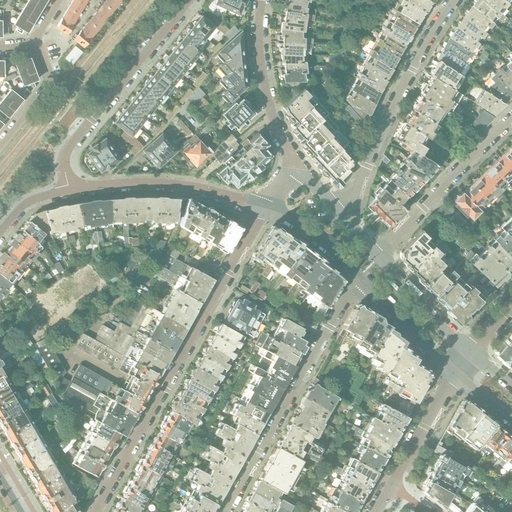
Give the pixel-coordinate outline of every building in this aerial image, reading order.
[(39,13),(45,3),(39,0),(27,0),(25,5),(39,13)] [(80,13),(85,5),(77,0),(73,0),(68,8),(81,16),(82,15),(80,13)] [(113,12),(120,3),(116,0),(106,0),(105,3),(103,1),(102,3),(113,12)] [(227,9),(230,0),(216,0),(215,4),(227,9)] [(230,0),(227,9),(238,14),(243,5),(245,0),(230,0)] [(421,15),(423,12),(404,0),(398,0),(397,3),(393,9),(416,23),(418,22),(421,17),(421,15)] [(430,1),(428,0),(404,0),(423,12),(425,11),(429,7),(428,4),(430,1)] [(501,13),(499,11),(485,0),(474,0),(473,2),(473,4),(472,6),(492,21),(495,17),(496,18),(501,13)] [(508,2),(505,0),(485,0),(499,11),(503,7),(504,8),(508,3),(508,2)] [(113,12),(102,3),(101,4),(102,5),(96,13),(106,21),(113,12)] [(306,14),(307,8),(285,3),(284,9),(281,9),(280,13),(284,14),(284,16),(314,20),(314,15),(306,14)] [(33,23),(39,13),(25,5),(19,14),(33,23)] [(492,21),(472,6),(468,10),(467,10),(465,13),(465,15),(464,16),(484,31),(488,27),(489,28),(493,23),(492,21)] [(61,19),(72,26),(73,25),(73,24),(78,16),(80,17),(81,16),(68,8),(62,18),(61,19)] [(416,23),(393,9),(386,20),(411,35),(415,29),(414,26),(416,23)] [(98,29),(106,21),(96,13),(90,21),(88,19),(87,20),(98,29)] [(27,32),(33,23),(19,14),(13,24),(17,26),(15,30),(21,34),(23,30),(27,32)] [(205,38),(214,27),(210,23),(201,16),(197,21),(195,22),(193,24),(193,26),(192,27),(205,38)] [(281,28),(303,31),(304,31),(304,30),(305,24),(305,22),(306,20),(313,21),(314,20),(284,16),(283,17),(279,17),(279,22),(282,22),(281,28)] [(484,31),(464,16),(461,21),(459,21),(457,24),(457,25),(456,28),(477,41),(480,37),(482,38),(486,33),(484,31)] [(346,26),(354,28),(348,19),(336,17),(334,24),(346,26)] [(219,31),(223,26),(220,23),(214,18),(210,23),(214,27),(219,31)] [(70,31),(72,26),(61,19),(56,28),(67,35),(68,33),(70,34),(71,32),(70,31)] [(0,20),(0,36),(1,36),(1,35),(3,35),(9,35),(8,27),(1,27),(1,20),(0,20)] [(98,29),(87,20),(86,22),(88,23),(82,30),(91,38),(98,29)] [(407,41),(411,35),(386,20),(380,31),(403,45),(405,41),(407,41)] [(219,31),(224,35),(229,30),(223,26),(219,31)] [(229,30),(224,35),(228,40),(236,32),(238,31),(233,26),(229,30)] [(200,44),(205,38),(192,27),(191,29),(189,29),(187,32),(187,34),(183,39),(196,49),(200,52),(204,47),(200,44)] [(303,37),(303,31),(281,28),(281,35),(278,35),(278,40),(282,40),(282,42),(312,44),(313,39),(304,38),(304,37),(303,37)] [(479,43),(477,41),(456,28),(453,32),(451,32),(449,35),(450,37),(449,38),(472,53),(479,43)] [(91,38),(82,30),(77,36),(75,35),(74,37),(75,38),(74,40),(84,48),(91,38)] [(403,45),(380,31),(373,42),(374,43),(396,56),(398,52),(401,52),(404,47),(403,45)] [(215,55),(223,63),(241,46),(239,43),(241,40),(241,37),(239,35),(241,33),(240,32),(215,55)] [(465,63),(472,53),(449,38),(446,42),(445,43),(443,46),(443,47),(442,49),(465,63)] [(193,61),(200,52),(196,49),(183,39),(180,42),(178,42),(175,46),(193,61)] [(312,49),(312,44),(282,42),(282,43),(278,43),(278,48),(281,48),(281,55),(303,54),(303,49),(304,49),(304,48),(312,49)] [(398,58),(396,56),(374,43),(367,54),(368,54),(390,67),(392,64),(395,63),(398,58)] [(193,61),(175,46),(174,46),(175,46),(172,50),(172,52),(169,55),(186,69),(193,61)] [(242,46),(241,46),(223,63),(217,68),(224,76),(243,59),(240,56),(243,53),(242,50),(241,48),(242,46)] [(465,63),(442,49),(440,53),(438,53),(436,56),(437,58),(436,59),(438,60),(459,73),(465,63)] [(283,68),(306,67),(305,61),(304,61),(303,55),(303,54),(281,55),(281,61),(279,61),(279,66),(283,66),(283,68)] [(390,67),(368,54),(365,60),(364,60),(361,66),(362,66),(384,79),(386,75),(389,75),(392,70),(390,67)] [(179,77),(186,69),(169,55),(166,59),(164,59),(161,63),(179,77)] [(332,63),(340,55),(328,56),(329,66),(332,63)] [(18,74),(34,69),(30,58),(15,64),(18,74)] [(243,60),(243,59),(224,76),(218,81),(225,89),(244,72),(241,69),(244,67),(244,64),(242,61),(243,60)] [(431,75),(460,93),(458,91),(457,91),(458,89),(454,86),(462,75),(459,73),(438,60),(437,61),(435,61),(433,65),(433,67),(429,74),(431,75)] [(179,77),(161,63),(161,62),(161,63),(158,67),(158,69),(155,72),(172,86),(179,77)] [(306,67),(283,68),(284,69),(280,70),(280,75),(283,74),(284,81),(287,81),(287,83),(305,81),(305,80),(306,80),(306,73),(306,72),(318,70),(317,66),(306,67)] [(384,79),(362,66),(355,77),(356,78),(379,91),(381,87),(383,87),(386,81),(384,79)] [(511,73),(505,66),(501,70),(500,68),(493,74),(500,81),(501,80),(511,91),(511,73)] [(38,80),(34,69),(18,74),(23,85),(33,82),(38,80)] [(165,94),(172,86),(155,72),(153,76),(151,76),(148,79),(165,94)] [(197,78),(201,81),(206,74),(203,72),(197,78)] [(245,73),(244,72),(225,89),(219,95),(227,103),(246,86),(243,83),(245,80),(245,77),(243,75),(245,73)] [(510,96),(511,93),(511,91),(501,80),(500,81),(493,74),(489,78),(492,82),(487,87),(486,88),(488,91),(487,91),(504,103),(510,99),(510,96)] [(454,102),(460,93),(431,75),(426,84),(424,83),(419,90),(421,91),(419,94),(421,95),(449,113),(456,103),(454,102)] [(195,87),(201,81),(197,78),(192,85),(195,87)] [(380,93),(379,91),(356,78),(350,88),(375,104),(375,102),(374,102),(375,100),(377,100),(380,93)] [(158,102),(165,94),(148,79),(147,79),(147,80),(144,83),(145,85),(142,89),(158,102)] [(292,122),(314,102),(309,95),(314,90),(310,86),(314,82),(312,80),(303,88),(296,95),(287,103),(282,107),(284,111),(286,114),(285,115),(286,116),(286,118),(288,120),(290,122),(292,122)] [(195,91),(201,98),(204,94),(198,88),(198,87),(195,91)] [(375,104),(350,88),(344,99),(352,108),(353,106),(368,114),(370,110),(372,110),(375,104)] [(3,98),(15,108),(22,100),(10,89),(3,98)] [(158,102),(142,89),(139,92),(137,92),(134,96),(152,111),(158,102)] [(184,95),(187,98),(192,91),(189,89),(184,95)] [(504,103),(487,91),(483,89),(474,103),(485,110),(488,105),(494,110),(496,111),(503,103),(504,103)] [(25,99),(30,93),(26,90),(21,96),(25,99)] [(282,98),(287,103),(296,95),(291,90),(282,98)] [(197,101),(201,98),(195,91),(192,95),(197,101)] [(182,104),(187,98),(184,95),(179,101),(182,104)] [(194,104),(197,101),(192,95),(189,99),(194,104)] [(449,113),(421,95),(420,96),(418,96),(416,100),(416,102),(412,109),(413,110),(437,124),(440,126),(441,124),(444,120),(447,122),(451,116),(448,114),(449,113)] [(152,111),(134,96),(133,96),(134,96),(131,100),(131,102),(128,105),(145,119),(152,111)] [(319,97),(314,102),(292,122),(290,124),(290,128),(294,131),(293,133),(294,135),(295,137),(297,139),(299,140),(322,118),(314,109),(322,101),(319,97)] [(336,106),(342,101),(339,97),(333,103),(336,106)] [(0,110),(8,117),(15,108),(3,98),(0,101),(0,110)] [(237,129),(255,112),(249,106),(250,105),(249,104),(248,102),(245,100),(244,99),(243,98),(237,104),(235,102),(234,103),(232,101),(227,106),(228,108),(222,114),(227,119),(225,121),(228,124),(227,125),(230,128),(233,125),(237,129)] [(202,112),(205,108),(200,102),(196,105),(202,112)] [(66,129),(81,110),(73,103),(58,122),(66,129)] [(145,119),(128,105),(125,109),(123,109),(120,113),(138,128),(145,119)] [(170,112),(173,114),(179,108),(175,105),(170,112)] [(347,106),(344,109),(351,116),(357,124),(360,121),(347,106)] [(370,115),(368,114),(353,106),(352,108),(366,124),(370,115)] [(211,114),(205,108),(202,112),(207,118),(211,114)] [(430,136),(437,124),(413,110),(411,110),(409,114),(409,116),(405,123),(425,136),(432,140),(434,138),(430,136)] [(482,110),(478,115),(484,119),(490,123),(495,118),(482,110)] [(168,121),(173,114),(170,112),(165,118),(168,121)] [(138,128),(120,113),(117,117),(117,119),(114,123),(124,131),(131,136),(138,128)] [(327,113),(322,118),(299,140),(298,140),(298,141),(303,147),(302,148),(303,151),(304,153),(306,154),(308,155),(331,134),(321,124),(330,116),(327,113)] [(182,130),(186,126),(180,120),(176,124),(182,130)] [(475,120),(472,125),(481,132),(486,127),(480,124),(475,120)] [(157,128),(160,131),(165,125),(162,122),(157,128)] [(425,136),(405,123),(402,123),(399,128),(399,131),(395,138),(402,142),(407,146),(417,153),(421,153),(423,153),(425,149),(425,147),(425,146),(420,143),(425,136)] [(196,166),(210,153),(196,137),(202,133),(204,136),(211,129),(207,125),(201,131),(199,130),(187,141),(191,145),(181,154),(187,160),(189,159),(196,166)] [(191,133),(186,126),(182,130),(188,136),(191,133)] [(158,134),(160,131),(157,128),(155,131),(151,134),(154,137),(158,134)] [(317,168),(319,169),(348,141),(342,135),(335,141),(332,138),(340,130),(338,128),(331,134),(308,155),(308,156),(313,161),(313,162),(314,165),(315,167),(317,168)] [(460,139),(463,134),(456,130),(453,135),(460,139)] [(139,142),(131,136),(124,131),(120,136),(134,147),(139,142)] [(228,148),(235,141),(236,140),(229,132),(221,140),(223,142),(228,148)] [(142,157),(147,162),(169,142),(161,133),(143,150),(146,154),(142,157)] [(236,153),(255,173),(262,166),(260,163),(268,156),(268,153),(263,147),(267,144),(264,140),(264,137),(260,133),(257,133),(249,141),(246,139),(240,144),(243,147),(237,152),(236,153)] [(87,167),(112,149),(105,138),(96,144),(91,147),(92,149),(87,153),(88,155),(85,158),(84,160),(84,163),(87,167)] [(228,148),(216,159),(220,164),(222,161),(224,163),(215,172),(215,175),(218,179),(222,179),(224,182),(228,179),(234,185),(237,185),(245,177),(247,180),(255,173),(236,153),(237,152),(235,151),(237,149),(236,147),(238,145),(235,141),(228,148)] [(348,141),(319,169),(320,173),(322,176),(326,176),(326,177),(327,176),(329,179),(330,179),(330,181),(330,183),(332,185),(334,186),(336,186),(341,181),(345,177),(342,175),(348,170),(347,169),(350,165),(352,161),(351,160),(354,157),(351,153),(353,151),(346,144),(349,142),(348,141)] [(139,142),(134,147),(129,151),(134,155),(142,148),(143,147),(139,142)] [(169,142),(147,162),(151,167),(154,163),(158,167),(176,150),(169,142)] [(216,159),(228,148),(223,142),(210,153),(216,159)] [(511,151),(508,147),(499,156),(511,169),(511,151)] [(112,149),(87,167),(90,171),(92,172),(95,172),(96,171),(98,169),(100,172),(105,167),(107,170),(112,166),(111,165),(120,159),(112,149)] [(417,153),(408,163),(424,179),(426,177),(428,177),(432,174),(432,171),(436,166),(438,165),(421,153),(417,153)] [(507,183),(511,177),(511,169),(499,156),(490,165),(507,183)] [(424,179),(408,163),(406,160),(397,170),(415,188),(417,186),(416,186),(419,185),(421,183),(422,181),(424,179)] [(507,183),(490,165),(480,174),(498,192),(507,183)] [(413,190),(415,188),(397,170),(388,178),(390,180),(390,181),(401,192),(407,197),(407,196),(409,195),(412,193),(413,190)] [(498,192),(480,174),(476,178),(473,179),(471,183),(489,201),(493,197),(498,192)] [(374,212),(378,215),(401,192),(390,181),(386,185),(386,184),(381,189),(379,187),(373,193),(375,195),(374,196),(375,197),(366,206),(373,213),(374,212)] [(479,210),(489,201),(471,183),(470,184),(467,185),(466,189),(462,192),(479,210)] [(479,210),(462,192),(461,191),(452,200),(456,204),(454,206),(465,217),(467,216),(471,219),(479,210)] [(407,197),(401,192),(378,215),(381,218),(380,220),(387,227),(396,217),(397,217),(408,206),(403,202),(406,198),(407,197)] [(142,223),(143,199),(132,200),(130,199),(127,200),(125,200),(122,199),(120,200),(109,201),(111,225),(122,224),(122,226),(122,230),(123,230),(123,245),(127,245),(132,244),(131,238),(127,238),(127,230),(127,226),(127,224),(142,223)] [(143,199),(142,223),(143,223),(174,225),(174,224),(175,222),(176,212),(176,211),(178,210),(181,202),(182,199),(176,199),(176,200),(166,200),(163,199),(161,200),(158,200),(156,199),(153,199),(143,199)] [(180,227),(190,233),(203,208),(202,208),(202,206),(198,203),(196,204),(194,203),(188,200),(180,227)] [(100,226),(111,225),(109,201),(99,202),(96,201),(94,203),(91,203),(89,202),(86,204),(76,205),(80,229),(100,226)] [(467,224),(446,202),(437,211),(450,225),(458,234),(467,224)] [(70,231),(80,229),(76,205),(65,207),(63,207),(61,208),(58,209),(56,208),(53,210),(43,212),(47,233),(49,232),(50,235),(70,231)] [(201,239),(215,214),(212,213),(213,211),(212,210),(211,209),(210,208),(208,209),(207,210),(204,208),(203,208),(190,233),(201,239)] [(47,233),(43,212),(32,216),(28,221),(43,234),(47,233)] [(201,239),(213,246),(226,221),(222,219),(223,219),(222,216),(217,214),(215,214),(201,239)] [(511,217),(505,222),(504,221),(499,226),(502,229),(511,238),(511,217)] [(409,270),(433,245),(425,238),(427,236),(423,232),(432,222),(429,219),(420,229),(404,246),(405,246),(400,251),(399,258),(403,261),(403,262),(404,265),(409,270)] [(226,221),(213,246),(219,250),(219,252),(223,254),(221,257),(223,258),(239,231),(238,231),(239,230),(238,228),(234,225),(234,223),(229,220),(226,221)] [(43,234),(28,221),(19,231),(21,232),(35,244),(42,235),(43,234)] [(267,265),(288,238),(287,235),(283,232),(280,232),(276,229),(272,229),(267,235),(265,234),(261,239),(250,259),(251,259),(245,269),(249,271),(254,264),(252,262),(253,261),(257,263),(260,259),(267,265)] [(497,233),(492,238),(511,257),(511,238),(502,229),(497,234),(497,233)] [(423,285),(424,285),(444,263),(446,260),(439,253),(440,252),(436,248),(443,240),(443,241),(449,234),(446,231),(440,237),(433,245),(409,270),(417,277),(417,280),(423,285)] [(39,247),(35,244),(21,232),(17,237),(15,235),(12,240),(34,258),(37,255),(34,253),(39,247)] [(274,269),(281,274),(302,246),(301,244),(298,241),(295,241),(294,242),(288,238),(267,265),(261,274),(265,277),(270,270),(269,269),(270,267),(273,269),(274,269)] [(493,239),(484,248),(506,270),(509,267),(511,267),(511,266),(511,257),(492,238),(493,239)] [(34,258),(12,240),(8,245),(9,246),(6,251),(24,266),(28,260),(31,262),(34,258)] [(143,250),(151,260),(156,256),(154,253),(148,246),(143,250)] [(295,284),(315,256),(314,255),(314,254),(313,253),(312,252),(311,252),(310,252),(308,251),(306,253),(304,251),(305,251),(302,248),(303,247),(302,246),(281,274),(274,283),(274,284),(271,287),(275,290),(278,287),(283,280),(282,279),(283,277),(286,280),(287,278),(295,284)] [(476,276),(480,272),(493,284),(494,284),(500,278),(502,278),(505,275),(506,273),(507,271),(506,270),(484,248),(477,255),(475,253),(471,256),(465,250),(462,247),(458,251),(462,254),(465,258),(462,262),(465,264),(468,260),(477,269),(473,274),(476,276)] [(175,260),(178,253),(173,250),(174,250),(171,249),(169,248),(166,255),(175,260)] [(145,265),(151,260),(143,250),(136,255),(137,255),(145,265)] [(20,271),(24,266),(6,251),(2,255),(0,254),(0,253),(0,261),(19,277),(22,273),(20,271)] [(139,270),(145,265),(137,255),(136,255),(130,259),(131,260),(139,270)] [(307,295),(327,269),(322,265),(323,263),(322,262),(322,261),(321,260),(320,259),(319,258),(318,258),(317,257),(316,257),(315,256),(295,284),(302,289),(301,290),(302,291),(300,293),(303,296),(301,298),(299,297),(296,301),(298,302),(295,306),(297,308),(300,304),(307,295)] [(133,274),(139,270),(131,260),(130,259),(124,264),(125,265),(133,274)] [(174,259),(167,271),(204,293),(211,280),(197,273),(174,259)] [(19,277),(0,261),(0,276),(9,284),(13,279),(15,281),(19,277)] [(432,293),(435,296),(455,274),(465,264),(462,262),(462,261),(455,268),(456,269),(454,271),(444,263),(424,285),(424,287),(428,291),(431,291),(432,291),(433,292),(432,293)] [(55,270),(57,274),(62,271),(58,263),(52,266),(55,270)] [(115,288),(133,274),(125,265),(124,264),(122,266),(123,267),(122,268),(123,269),(122,270),(123,271),(109,281),(115,288)] [(197,305),(204,293),(167,271),(158,266),(151,277),(171,289),(171,290),(173,291),(197,305)] [(311,324),(316,327),(321,318),(338,287),(339,285),(339,282),(339,281),(339,280),(338,280),(338,279),(337,278),(338,278),(335,275),(336,275),(335,272),(331,269),(330,268),(328,269),(327,269),(307,295),(319,304),(317,307),(313,314),(318,316),(317,318),(315,317),(311,324)] [(480,272),(476,276),(447,309),(445,310),(453,317),(453,316),(462,324),(465,324),(469,319),(469,316),(468,315),(484,297),(476,290),(473,287),(476,283),(480,286),(481,285),(487,289),(489,289),(493,284),(480,272)] [(447,309),(476,276),(473,274),(473,273),(467,281),(465,283),(455,274),(435,296),(436,299),(439,303),(443,303),(445,304),(444,306),(447,309)] [(44,282),(50,279),(48,274),(40,279),(44,282)] [(0,295),(2,297),(6,292),(4,290),(9,284),(0,276),(0,295)] [(249,290),(241,286),(238,290),(246,294),(249,290)] [(184,328),(197,305),(173,291),(159,314),(184,328)] [(258,291),(253,298),(260,301),(264,296),(264,295),(264,294),(260,291),(259,292),(258,291)] [(170,352),(184,328),(159,314),(132,299),(130,302),(133,304),(121,325),(170,352)] [(147,299),(144,305),(149,308),(153,302),(147,299)] [(256,341),(261,333),(256,330),(259,323),(261,319),(263,316),(253,311),(254,308),(242,300),(240,304),(237,302),(222,327),(242,338),(244,335),(256,341)] [(354,340),(357,341),(372,315),(373,315),(372,312),(366,308),(364,309),(363,309),(358,306),(355,308),(352,310),(334,343),(338,345),(345,332),(346,332),(349,334),(349,335),(348,336),(354,340)] [(369,359),(370,359),(387,330),(388,328),(383,326),(384,325),(380,323),(379,319),(372,315),(357,341),(356,344),(370,352),(371,352),(368,358),(369,359)] [(277,328),(297,339),(302,330),(287,322),(282,319),(277,328)] [(316,327),(311,324),(303,320),(299,326),(303,328),(312,333),(316,327)] [(157,377),(170,352),(121,325),(118,323),(104,347),(157,377)] [(236,349),(242,338),(222,327),(218,324),(218,325),(217,325),(216,326),(215,326),(215,327),(214,328),(214,329),(214,330),(214,331),(215,331),(212,336),(236,349)] [(62,338),(74,332),(70,326),(59,332),(62,338)] [(305,344),(297,339),(277,328),(271,339),(299,355),(300,355),(304,348),(303,347),(305,344)] [(380,383),(401,345),(402,343),(399,340),(395,338),(394,334),(387,330),(370,359),(370,360),(368,363),(377,367),(378,371),(381,372),(374,383),(379,386),(380,383)] [(148,393),(157,377),(104,347),(77,331),(76,331),(74,332),(62,338),(62,339),(138,383),(135,387),(145,393),(148,393)] [(299,355),(271,339),(261,333),(256,341),(253,345),(259,349),(293,368),(298,359),(297,358),(299,355)] [(508,365),(511,365),(511,364),(511,334),(497,351),(497,355),(508,365)] [(18,339),(17,339),(25,353),(26,355),(34,351),(36,350),(47,344),(48,344),(45,339),(38,343),(37,343),(36,343),(36,344),(32,346),(26,335),(24,335),(18,339)] [(230,360),(236,349),(212,336),(210,336),(207,340),(208,342),(206,347),(230,360)] [(36,350),(29,355),(31,358),(33,361),(34,364),(36,367),(43,363),(55,383),(56,383),(62,396),(98,416),(101,411),(128,427),(135,415),(113,402),(71,379),(69,383),(60,378),(64,374),(64,373),(48,345),(47,344),(36,350)] [(392,391),(396,394),(414,362),(416,358),(412,356),(412,355),(409,353),(408,349),(401,345),(380,383),(392,390),(392,391)] [(230,360),(206,347),(205,347),(204,348),(203,348),(203,349),(202,350),(202,351),(202,352),(202,353),(199,358),(224,370),(230,360)] [(285,381),(293,368),(259,349),(256,354),(261,357),(258,363),(268,368),(266,370),(285,381)] [(217,382),(224,370),(199,358),(198,358),(195,362),(196,364),(193,369),(217,382)] [(399,407),(409,412),(429,378),(428,373),(423,369),(422,366),(414,362),(396,394),(398,395),(399,397),(403,399),(405,399),(410,401),(408,404),(402,401),(399,407)] [(285,381),(266,370),(265,373),(250,365),(247,371),(253,375),(252,377),(279,392),(285,381)] [(78,367),(71,379),(113,402),(135,415),(144,400),(142,398),(133,392),(130,397),(119,390),(78,367)] [(212,392),(217,382),(193,369),(192,369),(191,370),(190,371),(190,372),(190,373),(190,374),(190,375),(188,379),(212,392)] [(273,403),(279,392),(252,377),(248,385),(244,383),(241,387),(245,389),(244,392),(257,399),(259,395),(273,403)] [(205,403),(212,392),(188,379),(186,380),(183,385),(184,386),(182,390),(205,403)] [(303,397),(328,411),(335,398),(323,391),(326,385),(314,379),(310,385),(312,386),(309,392),(307,391),(303,397)] [(43,381),(37,384),(41,391),(47,387),(43,381)] [(0,388),(0,405),(16,397),(14,394),(13,395),(7,384),(0,388)] [(0,423),(23,410),(22,410),(25,408),(22,401),(31,396),(28,390),(32,387),(30,384),(16,393),(14,394),(16,397),(0,405),(0,423)] [(144,400),(148,393),(145,393),(135,387),(133,392),(142,398),(144,400)] [(205,403),(182,390),(181,391),(180,391),(179,391),(179,392),(178,392),(178,393),(177,394),(177,395),(178,396),(175,401),(199,414),(205,403)] [(261,425),(273,403),(259,395),(257,399),(244,392),(239,400),(240,400),(237,405),(235,404),(234,404),(232,409),(261,425)] [(328,411),(303,397),(299,404),(302,406),(298,412),(320,424),(328,411)] [(199,414),(175,401),(173,402),(171,406),(172,408),(169,412),(191,424),(193,425),(199,414)] [(406,419),(395,413),(372,401),(371,402),(379,407),(373,419),(397,433),(406,419)] [(460,439),(481,413),(473,406),(473,407),(466,401),(461,402),(445,431),(451,436),(453,433),(460,439)] [(392,402),(389,407),(395,411),(398,406),(392,402)] [(406,419),(409,412),(399,407),(395,413),(406,419)] [(261,425),(232,409),(229,413),(230,415),(233,417),(230,422),(232,423),(254,436),(261,425)] [(0,423),(0,427),(6,437),(30,422),(23,410),(0,423)] [(98,416),(95,422),(118,435),(123,437),(124,435),(126,431),(128,427),(101,411),(98,416)] [(185,435),(191,424),(169,412),(167,416),(165,417),(162,422),(185,435)] [(312,438),(320,424),(298,412),(294,419),(292,418),(288,425),(311,437),(312,438)] [(13,450),(38,436),(32,426),(39,421),(38,419),(43,416),(42,413),(31,419),(32,422),(30,423),(30,422),(6,437),(13,450)] [(481,413),(460,439),(461,438),(468,443),(467,445),(477,453),(481,448),(479,446),(481,443),(496,425),(488,418),(487,419),(481,414),(481,413)] [(389,448),(397,433),(373,419),(364,415),(363,417),(368,420),(362,431),(389,448)] [(69,427),(63,416),(59,424),(46,431),(49,436),(57,431),(58,433),(69,427)] [(89,432),(89,433),(112,446),(118,435),(95,422),(89,432)] [(181,441),(185,435),(162,422),(159,427),(160,429),(158,433),(178,445),(181,446),(183,443),(181,441)] [(242,459),(254,436),(232,423),(230,428),(220,422),(212,434),(222,440),(219,445),(242,459)] [(383,459),(389,448),(362,431),(349,425),(346,423),(344,427),(347,428),(354,432),(354,433),(362,438),(359,445),(383,459)] [(207,428),(206,431),(211,434),(214,428),(209,425),(207,428)] [(288,425),(282,436),(307,450),(318,456),(321,449),(308,442),(309,441),(311,437),(288,425)] [(496,425),(481,443),(491,452),(506,433),(501,429),(498,429),(495,427),(496,425)] [(206,432),(197,427),(195,426),(193,429),(204,435),(206,432)] [(112,446),(89,433),(83,443),(106,457),(112,446)] [(172,456),(178,445),(158,433),(157,433),(155,438),(153,438),(151,442),(151,444),(172,456)] [(494,469),(511,445),(511,440),(511,438),(506,433),(491,452),(498,457),(495,460),(497,461),(491,467),(494,469)] [(64,441),(68,445),(73,437),(68,435),(64,441)] [(13,450),(21,463),(45,449),(38,436),(13,450)] [(307,450),(282,436),(275,448),(298,461),(301,455),(312,462),(314,462),(318,456),(307,450)] [(383,459),(359,445),(350,440),(349,443),(357,447),(355,451),(352,450),(348,458),(350,459),(375,473),(383,459)] [(61,451),(68,445),(64,441),(57,445),(61,451)] [(100,467),(106,457),(83,443),(77,454),(100,467)] [(172,456),(151,444),(151,445),(149,445),(147,449),(148,450),(145,455),(166,467),(171,469),(174,465),(169,462),(172,456)] [(195,451),(184,445),(182,448),(193,453),(195,451)] [(229,482),(242,459),(219,445),(216,450),(207,445),(200,457),(209,462),(205,468),(229,482)] [(511,468),(511,466),(511,445),(494,469),(493,470),(497,473),(505,463),(511,468)] [(435,447),(432,452),(438,456),(439,455),(448,461),(448,460),(451,455),(452,454),(440,448),(436,446),(435,447)] [(275,448),(256,481),(278,494),(282,496),(288,487),(293,490),(301,475),(297,472),(301,463),(298,461),(275,448)] [(29,476),(53,462),(45,449),(21,463),(29,476)] [(95,477),(100,467),(77,454),(71,465),(95,477)] [(166,467),(145,455),(143,460),(141,460),(138,465),(160,477),(166,467)] [(433,469),(459,482),(467,468),(462,466),(461,468),(448,460),(448,461),(439,455),(438,456),(433,466),(433,469)] [(367,489),(375,473),(350,459),(344,471),(335,467),(332,471),(341,476),(342,475),(367,489)] [(29,476),(36,489),(61,475),(53,462),(29,476)] [(160,477),(138,465),(135,470),(136,472),(133,477),(154,488),(160,477)] [(216,505),(229,482),(205,468),(203,473),(194,468),(192,472),(190,470),(191,468),(186,466),(182,474),(186,476),(189,477),(187,480),(196,485),(193,490),(192,489),(192,491),(216,505)] [(452,494),(459,482),(433,469),(431,472),(429,473),(425,479),(452,494)] [(76,501),(61,475),(36,489),(49,511),(58,511),(72,504),(76,501)] [(359,503),(367,489),(342,475),(341,476),(334,489),(359,503)] [(148,499),(154,488),(133,477),(131,481),(128,482),(125,487),(148,499)] [(451,511),(445,506),(452,494),(425,479),(422,486),(422,488),(420,492),(444,511),(464,511),(468,508),(464,504),(459,511),(458,511),(451,511)] [(256,481),(250,492),(273,505),(276,500),(279,502),(276,507),(286,511),(289,511),(293,507),(276,498),(278,494),(256,481)] [(93,490),(96,485),(91,482),(87,487),(93,490)] [(485,495),(491,488),(488,485),(482,493),(485,495)] [(148,499),(125,487),(123,492),(124,494),(121,498),(142,510),(148,499)] [(353,511),(359,503),(334,489),(328,500),(319,496),(318,499),(324,502),(340,511),(353,511)] [(201,511),(211,511),(216,505),(192,491),(181,509),(185,511),(193,511),(195,509),(201,511)] [(273,505),(250,492),(244,503),(259,511),(268,511),(269,510),(273,511),(286,511),(276,507),(273,505)] [(118,511),(140,511),(142,510),(121,498),(118,503),(116,503),(115,507),(115,508),(114,510),(118,511)] [(340,511),(324,502),(318,511),(340,511)] [(259,511),(244,503),(241,508),(242,511),(241,511),(259,511)] [(480,511),(484,507),(480,504),(477,508),(472,503),(468,508),(464,511),(480,511)]
